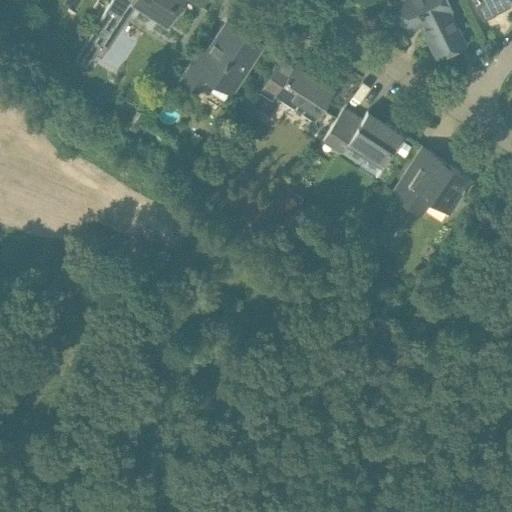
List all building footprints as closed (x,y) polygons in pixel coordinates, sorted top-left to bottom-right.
[(117,0),(132,9),(135,3),(167,24),(183,0),(117,0)] [(400,0),(396,3),(398,6),(397,8),(396,12),(396,16),(398,19),(401,22),(406,24),(408,28),(422,21),(439,54),(464,42),(447,8),(451,6),(447,0),(400,0)] [(474,0),(483,16),(511,2),(510,0),(474,0)] [(23,17),(11,9),(0,26),(12,35),(23,17)] [(261,41),(228,20),(208,50),(201,46),(177,83),(194,93),(207,74),(230,89),(261,41)] [(290,70),(277,61),(250,102),(269,114),(282,94),(315,116),(333,88),(295,63),(290,70)] [(323,138),(342,150),(349,139),(384,161),(391,149),(402,132),(367,110),(362,119),(344,107),(347,102),(346,101),(335,118),(323,138)] [(404,141),(398,151),(404,155),(411,145),(404,141)] [(443,159),(422,145),(392,193),(421,211),(431,196),(449,207),(469,176),(451,164),(448,168),(440,163),(443,159)] [(296,182),(286,197),(296,203),(305,188),(296,182)] [(358,244),(353,252),(365,259),(370,251),(358,244)]
